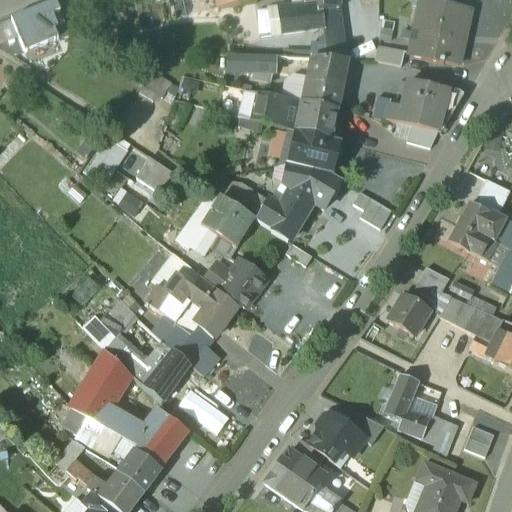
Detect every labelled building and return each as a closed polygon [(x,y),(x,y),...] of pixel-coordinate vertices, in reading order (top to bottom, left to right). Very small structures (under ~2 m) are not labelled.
[(214,0),(216,10),(229,7),(227,0),(214,0)] [(336,0),(302,0),(303,4),(304,15),(316,14),(337,11),(336,0)] [(465,10),(422,1),(416,28),(415,28),(409,58),(443,66),(443,64),(457,67),(461,47),(457,47),(465,10)] [(55,4),(10,22),(24,55),(58,41),(53,30),(64,26),(55,4)] [(303,4),(263,10),(267,36),(318,28),(316,14),(304,15),(303,4)] [(404,54),(378,49),(374,63),(400,69),(404,54)] [(275,61),(225,59),(225,74),(274,75),(275,61)] [(306,81),(341,89),(347,63),(311,61),(306,81)] [(150,145),(180,90),(151,74),(120,128),(150,145)] [(341,89),(306,81),(301,105),(302,105),(336,113),(341,89)] [(460,95),(407,83),(400,111),(388,108),(384,123),(396,126),(410,129),(437,135),(443,112),(449,113),(460,95)] [(36,100),(22,89),(15,97),(29,108),(36,100)] [(266,98),(257,96),(251,123),(259,125),(267,127),(269,117),(278,119),(281,101),(266,98)] [(302,105),(301,105),(295,134),(330,143),(336,113),(302,105)] [(259,125),(251,123),(248,133),(257,135),(259,125)] [(410,129),(396,126),(393,137),(402,138),(403,136),(407,138),(410,129)] [(437,135),(410,129),(407,138),(406,145),(429,151),(437,135)] [(288,132),(279,169),(287,168),(295,134),(288,132)] [(330,143),(295,134),(287,168),(330,178),(338,145),(330,143)] [(111,182),(125,151),(106,142),(91,173),(111,182)] [(119,169),(159,193),(172,172),(131,148),(119,169)] [(312,205),(323,214),(342,185),(330,178),(287,168),(284,189),(290,192),(312,205)] [(508,195),(485,184),(474,207),(497,218),(508,195)] [(265,206),(239,188),(229,187),(220,201),(251,221),(251,222),(286,244),(301,222),(312,205),(290,192),(279,211),(265,206)] [(363,213),(370,202),(360,195),(352,207),(363,213)] [(251,221),(220,201),(201,228),(202,228),(214,237),(234,249),(251,222),(251,221)] [(377,232),(389,213),(370,202),(363,213),(359,220),(377,232)] [(488,217),(468,206),(457,228),(477,238),(477,237),(488,217)] [(488,217),(477,237),(485,241),(495,221),(488,217)] [(495,221),(485,241),(491,244),(504,250),(511,254),(511,226),(496,219),(495,221)] [(193,243),(189,248),(202,257),(208,248),(208,247),(214,237),(202,228),(193,243)] [(477,238),(457,228),(448,244),(469,255),(477,238)] [(183,236),(177,244),(187,253),(189,248),(193,243),(183,236)] [(234,249),(214,237),(208,247),(208,248),(227,260),(234,249)] [(477,238),(469,255),(482,262),(491,244),(485,241),(477,237),(477,238)] [(504,250),(491,244),(482,262),(495,269),(504,250)] [(511,254),(504,250),(495,269),(498,270),(490,287),(507,295),(511,284),(511,254)] [(240,264),(228,278),(214,267),(203,281),(243,312),(265,283),(240,264)] [(447,282),(425,271),(417,285),(439,296),(447,282)] [(235,311),(197,281),(191,288),(174,276),(160,293),(166,298),(157,315),(161,318),(169,322),(173,325),(184,312),(189,306),(201,315),(191,327),(196,331),(210,341),(212,343),(221,331),(220,330),(235,311)] [(439,296),(417,285),(408,300),(429,313),(439,296)] [(453,286),(449,294),(468,302),(466,307),(491,318),(496,309),(471,299),(473,295),(453,286)] [(160,293),(158,292),(149,310),(157,315),(166,298),(160,293)] [(408,300),(403,297),(386,325),(412,340),(429,313),(408,300)] [(450,301),(438,321),(477,340),(479,336),(483,338),(485,336),(505,347),(511,331),(511,328),(508,326),(491,318),(466,307),(450,301)] [(81,330),(104,354),(119,337),(135,320),(119,303),(99,324),(92,318),(81,330)] [(196,331),(190,340),(173,325),(169,322),(161,318),(150,335),(160,345),(187,369),(203,349),(210,341),(196,331)] [(505,347),(485,336),(483,338),(479,336),(477,340),(469,351),(495,365),(505,347)] [(160,345),(147,361),(119,337),(104,354),(130,379),(149,395),(152,397),(161,405),(187,369),(160,345)] [(511,340),(509,339),(505,347),(495,365),(495,366),(511,375),(511,340)] [(203,349),(188,368),(201,379),(217,362),(203,349)] [(77,359),(70,352),(51,360),(35,375),(72,413),(98,428),(110,409),(116,397),(88,380),(94,370),(77,359)] [(130,379),(104,354),(94,370),(88,380),(116,397),(120,392),(130,379)] [(149,395),(130,379),(120,392),(141,406),(143,403),(149,395)] [(416,386),(399,379),(382,417),(400,424),(405,412),(416,386)] [(152,397),(149,395),(143,403),(152,410),(157,404),(150,399),(152,397)] [(124,417),(110,409),(98,428),(112,436),(124,417)] [(417,417),(405,412),(400,424),(397,432),(410,436),(417,417)] [(98,428),(72,413),(57,433),(74,443),(74,444),(84,450),(88,443),(111,457),(113,454),(127,463),(134,453),(136,450),(98,428)] [(157,413),(149,424),(156,429),(164,418),(157,413)] [(383,430),(351,413),(342,426),(364,442),(363,443),(370,448),(383,430)] [(146,431),(124,417),(112,436),(136,450),(146,431)] [(342,426),(330,417),(323,418),(316,429),(317,434),(307,449),(324,461),(332,467),(342,453),(351,459),(363,443),(364,442),(342,426)] [(444,427),(417,417),(410,436),(436,447),(444,427)] [(164,418),(156,429),(152,434),(141,450),(163,467),(186,436),(164,418)] [(494,439),(473,431),(465,453),(486,461),(494,439)] [(307,449),(301,445),(292,457),(316,473),(324,461),(307,449)] [(160,472),(134,453),(127,463),(116,477),(142,496),(143,495),(160,472)] [(292,457),(288,454),(265,487),(300,511),(303,511),(320,489),(309,481),(316,473),(292,457)] [(85,472),(63,455),(54,467),(57,468),(55,470),(75,486),(76,484),(77,483),(85,472)] [(475,486),(423,465),(415,483),(427,488),(416,511),(454,511),(455,510),(451,508),(455,500),(467,505),(475,486)] [(96,481),(85,472),(77,483),(87,492),(96,481)] [(116,477),(106,489),(96,481),(87,492),(86,492),(92,497),(112,511),(130,511),(143,496),(143,495),(142,496),(116,477)] [(320,489),(303,511),(334,511),(341,504),(320,489)] [(112,511),(92,497),(83,507),(88,511),(91,511),(92,511),(91,511),(112,511)]
